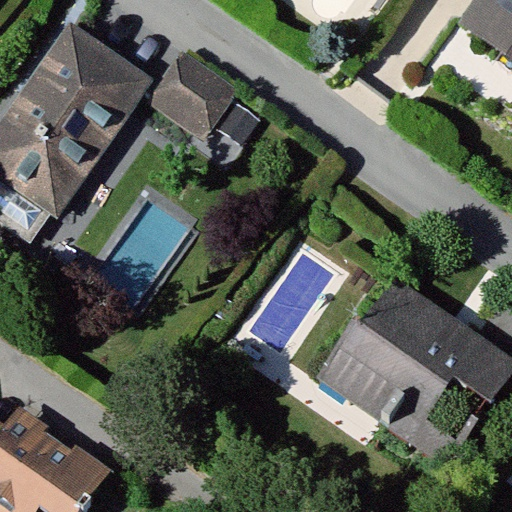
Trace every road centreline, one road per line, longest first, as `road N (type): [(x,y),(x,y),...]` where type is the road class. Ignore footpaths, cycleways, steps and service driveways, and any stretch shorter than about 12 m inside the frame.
road 1 (residential): [(511,244),(170,0)]
road 2 (residential): [(222,511),(0,353)]
